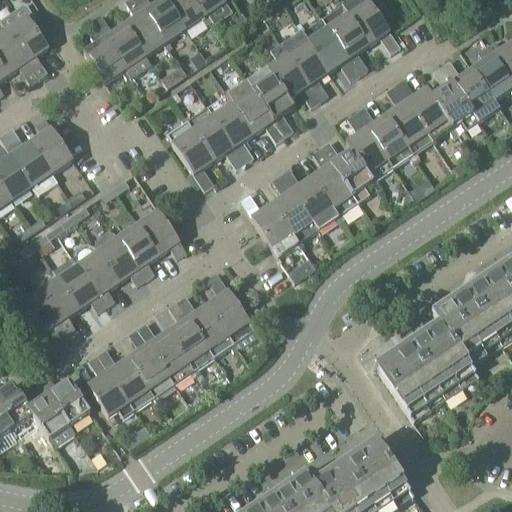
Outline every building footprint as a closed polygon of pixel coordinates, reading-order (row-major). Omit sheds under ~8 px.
[(143,0),(135,0),(132,2),(138,11),(168,56),(171,54),(167,48),(184,37),(163,5),(152,13),(143,0)] [(208,30),(188,0),(170,0),(163,5),(185,37),(201,26),(205,32),(208,30)] [(188,0),(208,30),(211,27),(207,22),(225,10),(218,0),(188,0)] [(341,7),(337,9),(367,53),(378,45),(389,61),(399,54),(380,27),(388,21),(381,11),(373,17),(361,0),(358,0),(343,11),(341,7)] [(134,25),(123,32),(144,64),(145,64),(162,52),(166,58),(168,56),(138,11),(132,2),(123,8),(129,17),(134,25)] [(367,53),(337,9),(334,11),(337,15),(318,28),(323,35),(357,83),(367,76),(356,60),(367,53)] [(23,11),(0,25),(0,28),(5,37),(37,85),(46,79),(35,63),(48,55),(31,30),(36,26),(27,12),(23,11)] [(91,29),(97,38),(98,38),(128,83),(129,84),(150,71),(145,64),(144,64),(123,32),(112,40),(100,23),(91,29)] [(349,88),(357,83),(323,35),(318,28),(302,38),(299,34),(296,36),(320,72),(326,80),(339,72),(349,88)] [(280,54),(317,109),(327,103),(316,87),(326,80),(320,72),(296,36),(294,38),(297,42),(280,54)] [(485,53),(511,92),(511,36),(505,41),(510,48),(499,55),(494,47),(485,53)] [(37,85),(5,37),(0,40),(0,74),(6,83),(18,75),(29,91),(37,85)] [(97,38),(90,43),(95,51),(82,60),(103,92),(122,80),(125,85),(128,83),(98,38),(97,38)] [(511,92),(485,53),(477,59),(482,67),(471,74),(493,106),(509,95),(511,98),(511,92)] [(317,109),(280,54),(269,61),(274,69),(266,74),(266,73),(265,75),(286,106),(288,105),(298,99),(309,115),(317,109)] [(448,66),(440,72),(477,127),(494,117),(496,121),(501,118),(471,74),(459,82),(448,66)] [(245,89),(283,144),(292,138),(282,123),(294,114),(288,105),(286,106),(265,75),(266,73),(264,70),(259,73),(262,77),(245,89)] [(477,127),(440,72),(431,78),(442,94),(431,101),(430,102),(440,116),(451,133),(452,133),(460,128),(466,136),(477,127)] [(168,83),(161,88),(166,95),(173,90),(168,83)] [(395,91),(432,146),(448,136),(451,140),(455,137),(452,133),(451,133),(440,116),(430,102),(431,101),(426,93),(413,102),(403,86),(395,91)] [(161,88),(153,93),(158,100),(166,95),(161,88)] [(222,99),(252,143),(264,135),(274,150),(283,144),(245,89),(229,99),(226,95),(222,99)] [(432,146),(395,91),(385,97),(396,113),(385,121),(415,164),(418,162),(415,158),(432,146)] [(252,143),(222,99),(220,100),(222,104),(205,115),(243,171),(252,165),(242,150),(252,143)] [(415,164),(385,121),(374,129),(363,113),(355,118),(392,173),(408,163),(411,167),(415,164)] [(183,125),(212,169),(224,161),(235,177),(243,171),(205,115),(190,126),(187,122),(183,125)] [(373,192),(378,189),(375,185),(392,173),(355,118),(345,124),(356,140),(344,148),(349,156),(350,156),(360,170),(371,188),(373,192)] [(29,149),(51,181),(72,167),(43,125),(33,131),(40,142),(29,149)] [(212,169),(183,125),(180,127),(182,131),(165,143),(203,198),(213,192),(202,176),(212,169)] [(11,135),(0,142),(0,148),(37,203),(57,189),(51,181),(29,149),(23,153),(11,135)] [(320,155),(357,209),(368,201),(363,193),(371,188),(360,170),(350,156),(349,156),(339,164),(329,149),(320,155)] [(31,194),(2,152),(0,153),(0,167),(0,168),(0,191),(11,208),(31,194)] [(357,209),(320,155),(311,161),(322,176),(310,184),(339,226),(343,224),(340,220),(357,209)] [(450,172),(455,180),(465,174),(460,166),(450,172)] [(281,182),(318,237),(334,227),(336,229),(339,226),(310,184),(299,192),(289,176),(281,182)] [(318,237),(281,182),(271,188),(282,204),(270,211),(300,255),(304,253),(301,249),(318,237)] [(112,196),(115,202),(128,193),(124,187),(112,196)] [(418,190),(409,196),(416,207),(426,201),(418,190)] [(0,215),(11,208),(0,191),(0,215)] [(115,202),(112,196),(100,204),(104,210),(115,202)] [(69,207),(72,213),(84,205),(80,199),(69,207)] [(300,255),(270,211),(260,218),(249,203),(240,210),(277,266),(294,254),(297,258),(300,255)] [(72,213),(69,207),(56,215),(60,221),(72,213)] [(72,222),(76,228),(87,221),(83,215),(72,222)] [(136,232),(158,263),(168,256),(175,266),(185,259),(157,218),(136,232)] [(76,228),(72,222),(60,231),(64,237),(76,228)] [(29,233),(33,240),(44,232),(40,226),(29,233)] [(158,263),(136,232),(117,245),(145,286),(153,281),(146,271),(158,263)] [(33,240),(29,233),(16,242),(20,248),(33,240)] [(113,240),(107,238),(94,247),(93,253),(97,258),(118,290),(129,283),(135,293),(145,286),(117,245),(113,240)] [(33,250),(37,255),(48,248),(44,242),(33,250)] [(37,255),(33,250),(20,258),(24,264),(37,255)] [(118,290),(97,258),(96,259),(92,255),(87,253),(81,252),(74,257),(72,263),(72,269),(75,273),(77,272),(104,314),(113,308),(106,298),(118,290)] [(511,263),(449,307),(445,302),(428,314),(438,329),(374,372),(413,429),(415,428),(411,423),(475,380),(468,370),(511,340),(511,263)] [(2,268),(0,269),(0,286),(10,280),(2,268)] [(57,286),(78,317),(89,310),(96,319),(104,314),(77,272),(75,273),(57,286)] [(206,312),(235,356),(239,354),(236,349),(254,338),(216,283),(207,289),(218,305),(206,312)] [(37,299),(65,340),(73,335),(67,325),(78,317),(57,286),(37,299)] [(65,340),(37,299),(15,314),(37,345),(49,337),(56,346),(65,340)] [(235,356),(206,312),(195,320),(184,304),(176,310),(212,365),(229,354),(232,358),(235,356)] [(212,365),(176,310),(167,316),(177,332),(166,339),(195,383),(199,380),(196,376),(212,365)] [(195,383),(166,339),(155,347),(145,331),(135,337),(173,392),(189,381),(192,385),(195,383)] [(173,392),(135,337),(127,343),(137,359),(126,366),(156,409),(159,407),(156,403),(173,392)] [(156,409),(126,366),(116,373),(105,357),(96,363),(133,418),(149,407),(152,412),(156,409)] [(133,418),(96,363),(87,369),(98,385),(86,394),(109,428),(118,422),(121,426),(133,418)] [(40,394),(72,439),(75,437),(71,432),(89,420),(68,388),(56,396),(49,387),(40,394)] [(32,423),(27,415),(10,391),(0,397),(0,419),(16,443),(20,440),(16,434),(32,423)] [(38,408),(27,415),(32,423),(54,455),(73,442),(72,439),(40,394),(32,399),(38,408)] [(16,443),(0,419),(0,444),(10,438),(14,444),(16,443)] [(135,442),(125,448),(130,455),(140,449),(135,442)] [(399,511),(413,503),(374,446),(311,489),(301,474),(283,485),(287,491),(254,511),(399,511)] [(115,466),(109,452),(89,460),(95,474),(115,466)]
